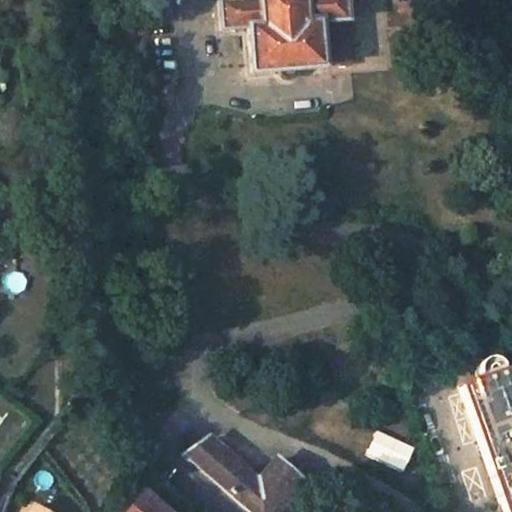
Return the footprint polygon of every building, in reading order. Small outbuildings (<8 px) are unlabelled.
[(219,0),(217,0),(219,31),(246,29),(249,74),(322,68),(319,23),(346,21),(344,0),(219,0)] [(438,27),(419,28),(420,40),(439,40),(438,27)] [(478,381),(459,388),(500,507),(496,511),(511,511),(511,370),(500,374),(499,368),(496,364),(492,362),(485,361),(480,363),(478,365),(476,369),(475,371),(475,376),(478,381)] [(362,454),(400,469),(410,444),(371,429),(362,454)] [(208,439),(186,456),(240,503),(250,511),(272,511),(299,482),(275,461),(256,483),(208,439)] [(166,511),(143,492),(125,511),(166,511)]
